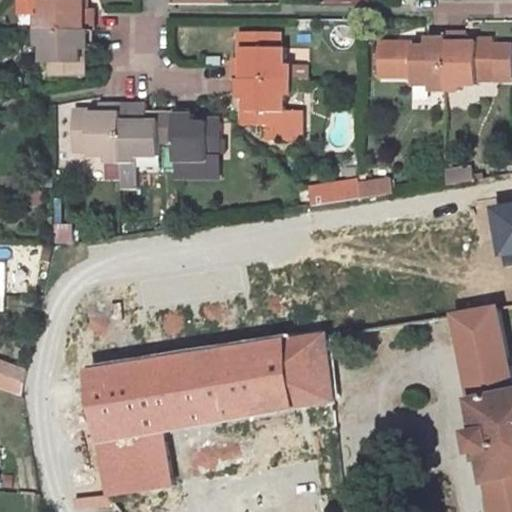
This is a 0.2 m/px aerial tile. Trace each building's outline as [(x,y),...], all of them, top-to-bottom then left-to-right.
[(90,31),(96,31),(96,8),(91,8),(86,9),(86,0),(19,0),(20,20),(44,21),(44,31),(90,31)] [(90,49),(90,31),(44,31),(44,62),(51,62),(51,76),(83,76),(82,50),(90,49)] [(511,43),(494,43),(494,38),(478,37),(478,42),(468,41),(468,37),(468,32),(447,33),(447,39),(447,85),(478,85),(478,81),(494,80),(494,75),(511,74),(511,43)] [(282,47),(283,33),(240,33),(240,48),(244,49),(244,58),(240,58),(235,58),(235,81),(240,81),(287,81),(287,48),(282,47)] [(447,85),(447,39),(428,39),(428,46),(380,46),(381,78),(415,78),(415,85),(447,85)] [(248,99),(248,124),(274,125),(274,142),(305,142),(305,115),(288,114),(287,81),(240,81),(241,99),(248,99)] [(122,104),(101,104),(101,109),(101,113),(91,113),(91,109),(76,109),(76,151),(90,151),(90,155),(122,156),(122,104)] [(148,104),(122,104),(122,156),(161,156),(161,144),(175,145),(175,114),(148,114),(148,104)] [(195,122),(195,113),(175,114),(175,145),(175,161),(208,161),(208,154),(221,154),(222,122),(195,122)] [(379,184),(381,196),(394,194),(392,179),(379,181),(379,184)] [(313,207),(359,200),(359,187),(359,183),(310,190),(313,207)] [(359,187),(359,200),(381,196),(379,184),(359,187)] [(511,511),(511,367),(500,308),(458,315),(479,431),(471,433),(475,454),(483,453),(493,511),(511,511)] [(337,401),(329,335),(93,372),(113,496),(174,486),(166,433),(337,401)] [(27,371),(6,363),(2,374),(25,382),(27,371)] [(25,382),(2,374),(0,379),(0,385),(22,394),(25,382)]
